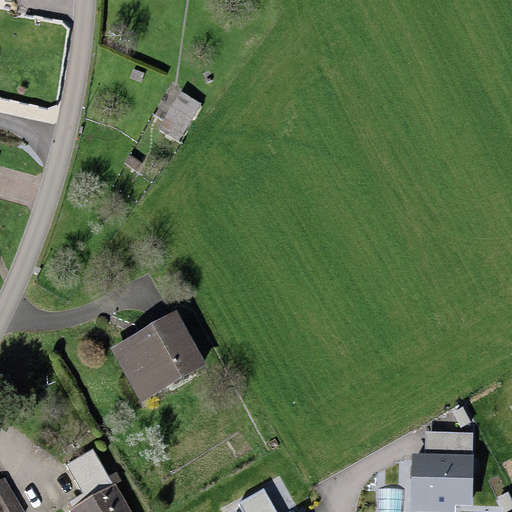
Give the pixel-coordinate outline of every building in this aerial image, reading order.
[(179,99),(157,135),(175,146),(197,110),(179,99)] [(174,322),(112,356),(141,408),(203,373),(174,322)] [(473,433),(425,432),(425,453),(412,453),(411,511),(455,511),(456,503),(471,504),(473,433)] [(128,511),(93,450),(64,467),(87,506),(75,511),(128,511)] [(18,511),(2,486),(0,487),(0,511),(18,511)] [(300,511),(298,511),(276,511),(262,488),(238,502),(243,511),(300,511)]
